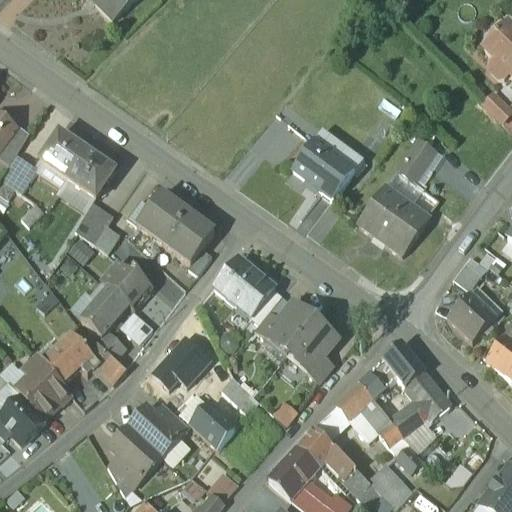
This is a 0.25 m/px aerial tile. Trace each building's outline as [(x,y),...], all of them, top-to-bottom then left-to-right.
[(85,0),(112,26),(137,0),(85,0)] [(511,31),(509,29),(483,54),(493,64),(489,68),(489,74),(499,83),(504,83),(508,79),(511,83),(511,31)] [(510,117),(493,101),(484,109),(501,126),(510,117)] [(279,115),(251,145),(275,166),(302,136),(279,115)] [(0,151),(15,131),(0,120),(0,151)] [(28,141),(15,131),(0,151),(0,156),(10,164),(28,141)] [(360,165),(319,135),(310,148),(351,178),(360,165)] [(86,154),(59,136),(40,164),(67,183),(86,154)] [(434,157),(418,146),(384,194),(424,224),(436,207),(421,196),(424,193),(420,190),(417,193),(412,189),(434,157)] [(351,178),(310,148),(289,175),(329,206),(351,178)] [(86,154),(67,183),(96,202),(115,174),(86,154)] [(37,176),(18,163),(3,186),(22,198),(37,176)] [(384,194),(383,193),(355,230),(400,263),(427,226),(424,224),(384,194)] [(187,217),(160,197),(150,210),(136,229),(163,249),(187,217)] [(150,210),(141,203),(126,222),(136,229),(150,210)] [(112,221),(92,207),(73,234),(94,248),(106,230),(112,221)] [(36,208),(21,222),(29,230),(44,217),(36,208)] [(214,237),(187,217),(163,249),(190,269),(202,253),(214,237)] [(119,239),(106,230),(94,248),(107,257),(119,239)] [(211,260),(202,253),(190,269),(188,272),(197,279),(211,260)] [(494,265),(485,258),(477,268),(487,275),(494,265)] [(274,292),(238,263),(214,293),(237,312),(248,321),(249,322),(250,322),(273,294),(274,292)] [(468,265),(455,287),(471,296),(484,274),(468,265)] [(132,277),(120,266),(101,287),(107,292),(129,311),(134,315),(153,292),(134,275),(132,277)] [(164,322),(187,291),(167,276),(143,307),(164,322)] [(107,292),(80,324),(100,341),(102,342),(107,336),(129,311),(107,292)] [(273,294),(250,322),(258,329),(259,329),(269,316),(281,301),(273,294)] [(494,324),(469,300),(446,324),(470,348),(494,324)] [(294,307),(280,324),(281,325),(266,344),(287,360),(316,325),(294,307)] [(248,321),(237,312),(235,315),(246,324),(248,321)] [(120,331),(140,347),(153,331),(133,315),(120,331)] [(269,316),(259,329),(258,329),(254,334),(266,344),(281,325),(280,324),(269,316)] [(316,325),(287,360),(311,379),(325,360),(326,361),(340,343),(316,325)] [(123,352),(107,336),(102,342),(100,341),(95,346),(99,349),(113,363),(123,352)] [(80,347),(74,339),(57,354),(63,361),(69,357),(80,347)] [(511,347),(505,342),(485,367),(506,384),(511,376),(511,347)] [(185,343),(152,378),(168,393),(178,383),(186,391),(210,365),(185,343)] [(80,347),(69,357),(81,371),(87,366),(92,360),(80,347)] [(423,377),(401,347),(383,363),(384,365),(405,393),(423,377)] [(113,386),(126,375),(113,363),(99,349),(91,356),(97,365),(91,370),(87,366),(80,373),(88,382),(102,372),(107,376),(104,378),(113,386)] [(63,361),(49,374),(62,388),(81,371),(69,357),(63,361)] [(97,365),(92,360),(87,366),(91,370),(97,365)] [(325,360),(311,379),(319,386),(334,368),(326,361),(325,360)] [(49,374),(39,362),(23,378),(28,384),(18,394),(12,389),(11,390),(21,401),(43,424),(60,407),(61,407),(70,398),(62,388),(49,374)] [(423,377),(405,393),(416,409),(427,423),(446,406),(423,377)] [(369,379),(359,388),(371,405),(382,395),(369,379)] [(258,406),(241,392),(232,382),(221,395),(247,419),(258,406)] [(359,388),(338,408),(351,423),(364,412),(371,405),(359,388)] [(195,400),(178,418),(190,429),(207,410),(195,400)] [(21,401),(0,420),(0,438),(5,443),(11,438),(21,449),(45,425),(43,424),(21,401)] [(272,417),(288,429),(298,415),(283,403),(272,417)] [(383,420),(371,405),(364,412),(376,426),(383,420)] [(188,432),(162,408),(153,418),(179,442),(188,432)] [(338,408),(317,427),(339,450),(359,432),(351,423),(338,408)] [(416,409),(389,427),(400,442),(427,423),(416,409)] [(190,429),(217,455),(234,435),(207,410),(190,429)] [(153,418),(145,411),(127,430),(161,461),(172,472),(190,452),(179,442),(153,418)] [(389,427),(378,436),(390,450),(400,442),(389,427)] [(161,461),(127,430),(109,450),(117,457),(142,481),(161,461)] [(333,453),(314,432),(293,455),(315,475),(319,470),(323,464),(333,453)] [(354,473),(334,451),(333,453),(323,464),(343,483),(354,473)] [(423,466),(409,451),(398,461),(412,476),(423,466)] [(293,455),(268,482),(289,502),(306,484),(315,475),(293,455)] [(142,481),(117,457),(106,469),(124,501),(142,481)] [(387,467),(366,487),(381,503),(389,511),(396,511),(414,496),(387,467)] [(368,511),(371,511),(381,503),(366,487),(354,473),(343,483),(368,511)] [(511,511),(511,477),(507,473),(479,509),(482,511),(511,511)] [(192,480),(184,488),(197,502),(205,494),(192,480)] [(306,484),(289,502),(299,511),(347,511),(348,511),(334,500),(331,503),(306,484)] [(206,507),(202,511),(203,511),(220,511),(224,508),(213,499),(206,507)]
